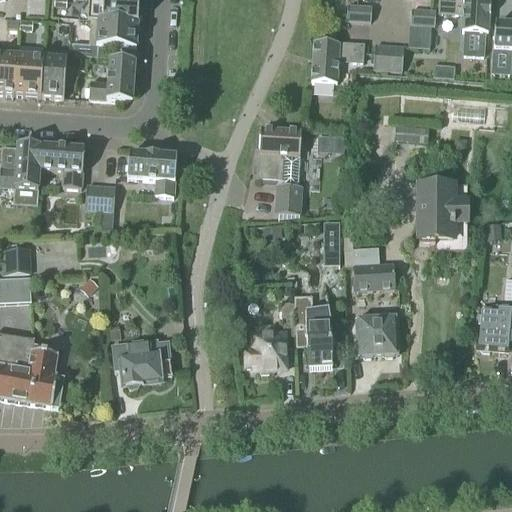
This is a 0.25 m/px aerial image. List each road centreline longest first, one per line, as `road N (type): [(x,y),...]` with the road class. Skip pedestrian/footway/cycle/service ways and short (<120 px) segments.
road 1 (unclassified): [(0,440),(511,398)]
road 2 (residential): [(0,120),(137,131),(150,119),(160,0)]
